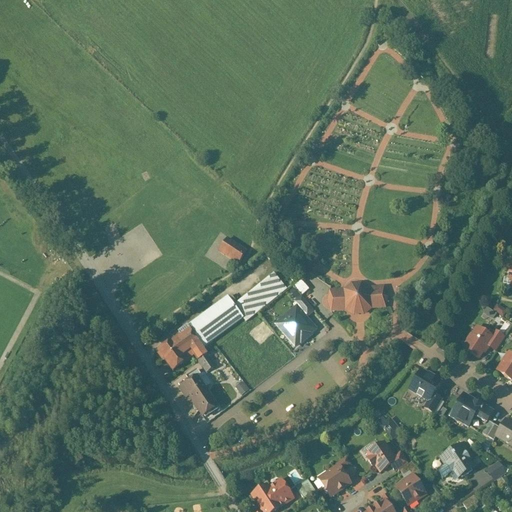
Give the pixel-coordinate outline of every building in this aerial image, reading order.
[(246,252),(228,240),(227,240),(224,245),(223,247),(222,247),(223,247),(220,252),(219,252),(220,252),(227,257),(226,257),(227,257),(230,259),(231,260),(231,259),(238,264),(246,252)] [(270,277),(239,302),(252,318),(283,293),(270,277)] [(303,283),(301,280),(292,287),(302,298),(309,291),(303,283)] [(367,290),(361,286),(352,286),(346,291),(330,292),(328,300),(329,304),(331,312),(347,311),(354,315),(363,314),(369,309),(384,308),(386,300),(386,296),(383,289),(367,290)] [(227,298),(179,334),(180,336),(172,342),(184,357),(174,364),(177,368),(186,362),(186,361),(193,356),(198,362),(207,356),(202,349),(243,319),(227,298)] [(493,312),(505,317),(508,309),(497,304),(493,312)] [(297,306),(274,325),(294,350),(317,332),(297,306)] [(490,338),(476,329),(463,349),(478,359),(481,354),(484,353),(488,347),(496,353),(504,339),(494,332),(490,338)] [(171,342),(159,352),(160,353),(159,355),(162,359),(164,359),(170,367),(174,364),(184,357),(172,342),(172,341),(171,342)] [(511,356),(510,355),(504,364),(503,363),(497,372),(511,382),(511,356)] [(207,356),(198,362),(206,374),(215,368),(207,356)] [(204,388),(197,378),(201,376),(197,371),(186,378),(189,383),(180,389),(186,399),(189,397),(193,403),(192,404),(197,410),(203,417),(217,408),(204,388)] [(441,383),(421,371),(409,391),(423,399),(423,398),(429,402),(433,396),(441,383)] [(242,383),(234,388),(240,397),(248,392),(242,383)] [(441,401),(433,396),(429,402),(424,409),(433,414),(441,401)] [(492,414),(463,397),(451,419),(467,428),(474,417),(486,424),(492,414)] [(390,417),(387,421),(383,416),(377,422),(392,437),(401,429),(390,417)] [(511,427),(511,425),(505,421),(500,430),(495,437),(495,438),(511,447),(511,427),(511,428),(511,427)] [(489,423),(482,435),(487,438),(494,427),(489,423)] [(494,427),(487,438),(493,442),(495,438),(495,437),(500,430),(494,427)] [(384,444),(373,451),(372,458),(367,461),(372,468),(375,466),(380,473),(390,466),(396,463),(394,460),(384,444)] [(461,447),(441,460),(445,466),(451,475),(455,481),(463,476),(464,478),(468,475),(467,473),(475,468),(470,460),(473,458),(469,452),(466,454),(461,447)] [(409,465),(402,454),(394,460),(396,463),(390,466),(395,474),(400,471),(406,467),(409,465)] [(346,459),(336,465),(338,467),(347,480),(356,474),(346,459)] [(420,474),(411,463),(409,465),(406,467),(409,472),(414,478),(415,479),(420,474)] [(498,464),(487,471),(495,482),(505,474),(498,464)] [(445,466),(436,472),(442,480),(451,475),(445,466)] [(338,467),(326,475),(324,488),(325,491),(325,494),(327,494),(330,498),(332,497),(334,497),(334,496),(350,485),(347,480),(338,467)] [(406,467),(400,471),(403,476),(409,472),(406,467)] [(414,478),(396,489),(407,506),(416,501),(417,502),(426,496),(415,479),(414,478)] [(293,500),(281,482),(269,490),(266,486),(266,487),(268,490),(274,498),(272,500),(278,509),(293,500)] [(274,498),(268,490),(266,487),(252,496),(262,511),(274,511),(278,509),(272,500),(274,498)] [(387,495),(383,498),(385,502),(389,508),(394,505),(387,495)] [(472,498),(465,502),(468,507),(475,503),(472,498)] [(385,502),(376,508),(375,507),(372,509),(374,511),(391,511),(389,508),(385,502)]
